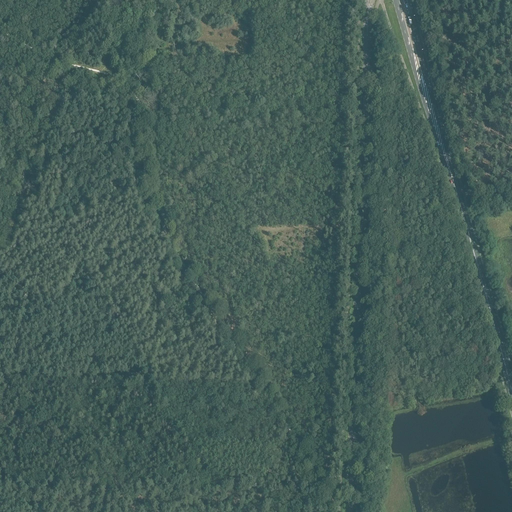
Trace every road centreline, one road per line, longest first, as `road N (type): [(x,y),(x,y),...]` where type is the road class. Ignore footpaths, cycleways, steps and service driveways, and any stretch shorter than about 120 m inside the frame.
road 1 (unclassified): [(348,511),(369,0)]
road 2 (primary): [(511,392),(452,177)]
road 3 (primary): [(395,0),(452,177)]
road 4 (primary): [(452,177),(406,0)]
